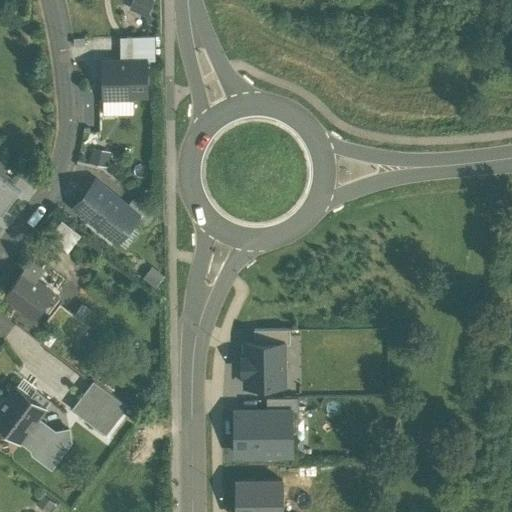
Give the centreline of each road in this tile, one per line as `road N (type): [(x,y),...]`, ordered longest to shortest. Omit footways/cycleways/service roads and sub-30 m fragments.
road 1 (residential): [(47,0),(71,91),(66,149),(53,187),(0,258)]
road 2 (tertiary): [(193,511),(194,348)]
road 3 (tertiary): [(202,216),(194,348)]
road 4 (tertiary): [(185,0),(202,131)]
road 5 (tertiary): [(435,168),(358,154),(310,134)]
road 6 (tertiary): [(258,105),(223,72),(189,0)]
road 7 (tertiary): [(315,204),(435,168)]
road 8 (tertiary): [(194,348),(223,281),(253,241)]
